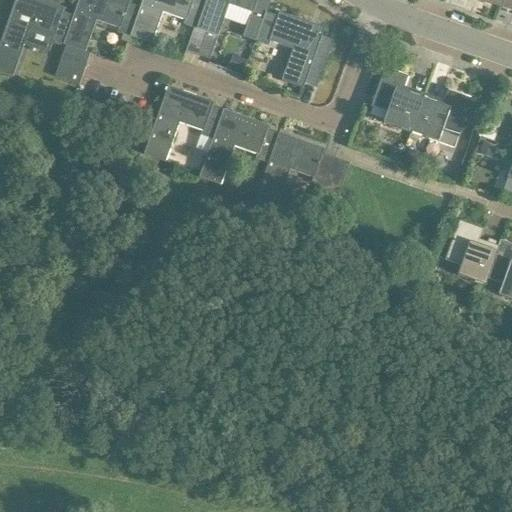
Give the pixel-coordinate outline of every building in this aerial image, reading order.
[(62,47),(73,18),(64,15),(65,10),(36,0),(15,0),(0,44),(0,74),(12,79),(29,30),(52,38),(51,43),(62,47)] [(129,39),(140,9),(131,6),(132,2),(126,0),(79,0),(73,18),(62,47),(65,48),(62,58),(85,67),(90,55),(85,53),(95,22),(119,30),(117,34),(129,39)] [(197,30),(206,2),(200,0),(142,0),(140,9),(129,39),(151,46),(162,14),(185,22),(183,26),(193,30),(186,53),(198,57),(205,33),(197,30)] [(256,43),(266,14),(271,0),(206,0),(206,2),(197,30),(205,33),(198,57),(209,61),(229,6),(251,14),(243,39),(256,43)] [(476,0),(499,8),(501,0),(476,0)] [(511,0),(501,0),(499,8),(511,12),(511,0)] [(266,14),(256,43),(268,48),(270,43),(293,51),(281,83),(303,91),(305,85),(316,89),(328,58),(316,53),(324,30),(277,13),(275,18),(266,14)] [(247,62),(233,57),(228,70),(243,75),(247,62)] [(79,86),(85,67),(62,58),(55,79),(79,86)] [(410,134),(422,100),(403,93),(408,78),(384,70),(371,109),(387,114),(383,125),(410,134)] [(212,142),(223,113),(213,109),(215,105),(168,88),(144,156),(165,164),(179,125),(203,133),(201,138),(212,142)] [(422,100),(410,134),(438,144),(442,134),(457,140),(471,101),(448,92),(442,107),(422,100)] [(268,165),(278,136),(269,133),(270,128),(223,112),(223,113),(212,142),(213,142),(199,180),(219,187),(234,148),(257,157),(256,161),(268,165)] [(484,127),(480,138),(493,143),(496,136),(493,130),(484,127)] [(324,189),(335,160),(324,156),(326,152),(278,135),(278,136),(268,165),(255,203),(274,210),(289,171),(291,172),(291,171),(312,179),(310,184),(324,189)] [(496,148),(483,143),(479,155),(492,160),(496,148)] [(390,149),(387,159),(398,163),(402,153),(390,149)] [(408,151),(404,163),(420,168),(424,156),(408,151)] [(335,160),(324,189),(320,201),(334,206),(349,165),(335,160)] [(486,281),(499,244),(488,241),(485,249),(477,246),(482,231),(459,223),(445,260),(461,266),(457,277),(485,287),(487,282),(486,281)] [(486,281),(487,282),(501,287),(498,296),(511,300),(511,246),(500,242),(499,244),(486,281)]
